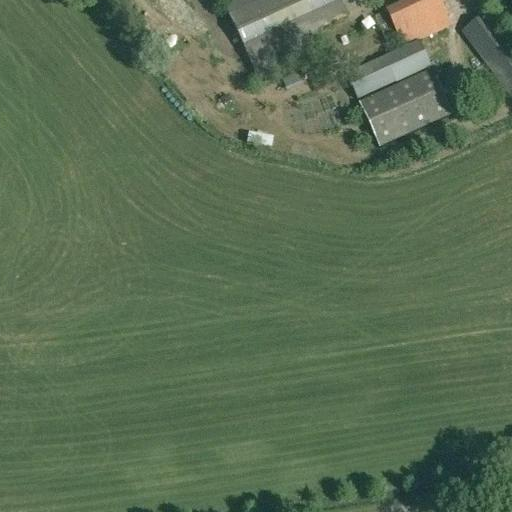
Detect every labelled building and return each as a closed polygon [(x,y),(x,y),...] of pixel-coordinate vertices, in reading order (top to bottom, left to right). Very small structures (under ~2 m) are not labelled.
[(259,83),(329,50),(322,35),(348,23),(336,0),(246,0),(225,10),(259,83)] [(406,49),(456,31),(445,0),(411,0),(390,8),(406,49)] [(511,96),(511,47),(487,15),(462,35),(510,98),(511,96)] [(345,79),(357,103),(430,69),(419,45),(345,79)] [(452,118),(432,73),(358,107),(379,152),(452,118)]
